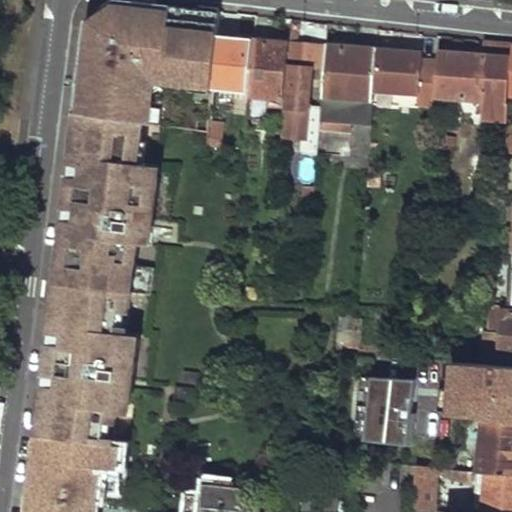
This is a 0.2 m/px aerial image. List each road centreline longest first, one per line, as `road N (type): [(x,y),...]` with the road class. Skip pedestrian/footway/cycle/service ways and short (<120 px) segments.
road 1 (residential): [(36,233),(3,511)]
road 2 (residential): [(64,0),(36,233)]
road 3 (residential): [(511,22),(296,0)]
